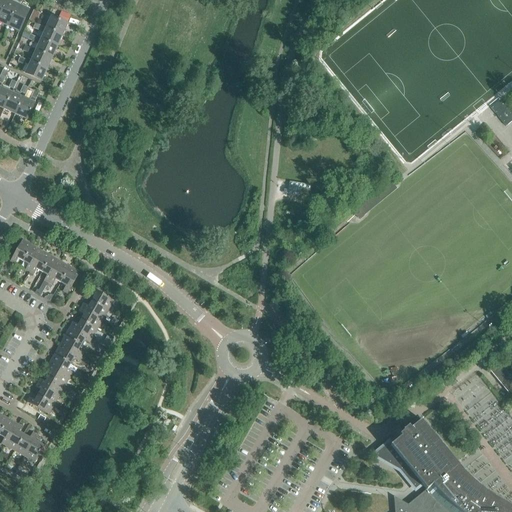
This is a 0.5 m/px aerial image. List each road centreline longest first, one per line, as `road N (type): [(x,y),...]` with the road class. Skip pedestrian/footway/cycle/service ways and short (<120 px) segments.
road 1 (tertiary): [(227,344),(155,278),(15,197)]
road 2 (residential): [(15,197),(103,5)]
road 3 (tertiary): [(161,498),(231,371)]
road 4 (residential): [(0,395),(37,328),(29,311),(0,294)]
